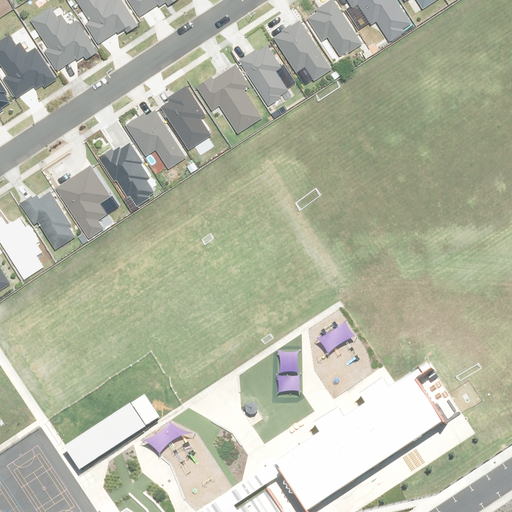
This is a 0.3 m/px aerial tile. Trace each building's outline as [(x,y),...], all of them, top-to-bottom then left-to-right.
[(75,0),(89,21),(84,23),(98,44),(124,27),(126,30),(136,23),(120,0),(75,0)] [(129,0),(140,16),(165,0),(166,0),(168,2),(171,0),(129,0)] [(336,0),(309,17),(324,43),(330,40),(342,60),(365,46),(337,0),(336,0)] [(412,26),(395,0),(344,0),(353,13),(359,9),(370,26),(376,23),(388,41),(412,26)] [(404,0),(405,1),(406,0),(416,0),(422,9),(436,0),(404,0)] [(97,50),(79,21),(73,12),(64,18),(56,6),(33,21),(45,40),(42,42),(38,45),(44,55),(48,53),(61,73),(97,50)] [(333,69),(301,21),(275,39),(300,74),(306,70),(314,82),(333,69)] [(10,36),(0,42),(0,61),(10,76),(4,80),(15,97),(36,83),(37,86),(45,81),(46,83),(55,77),(38,50),(29,56),(22,45),(18,48),(10,36)] [(284,69),(269,45),(242,61),(270,105),(291,92),(279,72),(284,69)] [(250,87),(238,66),(200,88),(214,112),(223,107),(238,133),(263,119),(246,89),(250,87)] [(5,94),(8,92),(0,80),(0,109),(11,103),(5,94)] [(176,94),(171,97),(173,100),(163,105),(170,116),(167,118),(188,152),(216,136),(186,83),(174,91),(176,94)] [(187,158),(156,109),(129,127),(148,157),(158,151),(169,169),(187,158)] [(99,156),(116,182),(119,179),(130,197),(134,194),(143,207),(159,196),(149,180),(152,178),(142,163),(145,160),(134,142),(124,148),(122,146),(116,150),(114,147),(99,156)] [(111,196),(92,167),(59,188),(91,238),(105,229),(99,220),(108,215),(100,203),(111,196)] [(78,234),(52,193),(40,200),(38,196),(24,204),(36,223),(40,221),(56,248),(78,234)] [(10,226),(3,216),(0,217),(0,240),(25,280),(44,268),(36,256),(45,251),(23,217),(10,226)] [(0,291),(12,284),(0,265),(0,291)] [(320,432),(274,462),(306,511),(311,511),(447,425),(418,380),(434,370),(428,362),(389,388),(382,377),(359,392),(366,402),(344,416),(338,406),(314,422),(320,432)] [(282,511),(268,489),(233,511),(282,511)]
